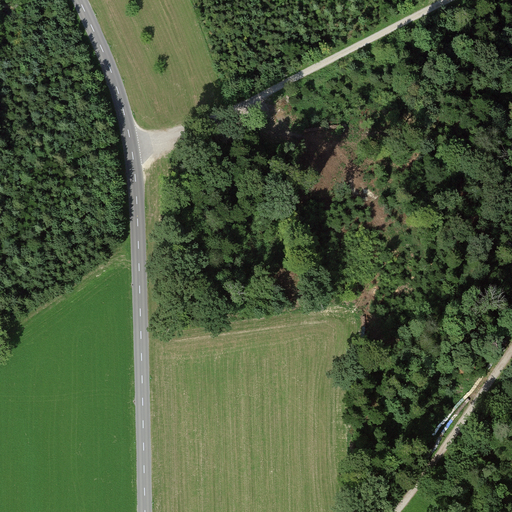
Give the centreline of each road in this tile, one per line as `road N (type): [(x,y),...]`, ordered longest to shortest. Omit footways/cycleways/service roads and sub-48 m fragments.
road 1 (tertiary): [(80,0),(133,153),(145,511)]
road 2 (track): [(447,0),(133,153)]
road 3 (track): [(396,511),(511,348)]
